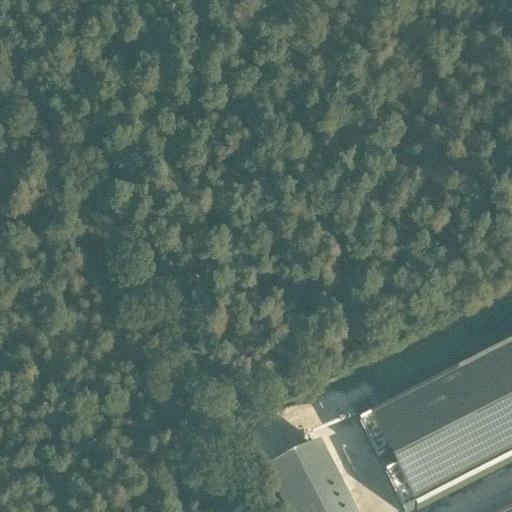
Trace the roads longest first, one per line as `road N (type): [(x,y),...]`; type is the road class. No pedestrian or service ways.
road 1 (track): [(271,511),(65,104)]
road 2 (track): [(65,104),(273,0)]
